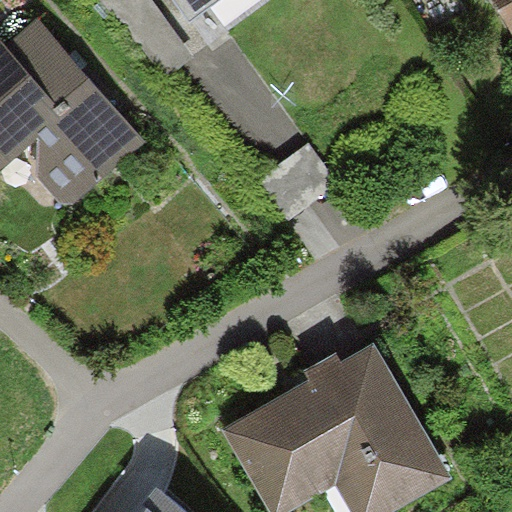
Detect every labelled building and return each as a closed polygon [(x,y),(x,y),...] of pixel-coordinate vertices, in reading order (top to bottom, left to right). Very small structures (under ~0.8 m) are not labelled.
[(119,0),(162,76),(191,59),(158,0),(119,0)] [(171,0),(188,24),(220,0),(171,0)] [(511,0),(483,0),(511,48),(511,0)] [(0,48),(0,165),(26,140),(33,147),(31,176),(53,199),(71,202),(138,137),(27,24),(1,49),(0,48)] [(309,143),(258,180),(284,216),(335,179),(309,143)] [(362,342),(218,429),(268,511),(281,511),(327,484),(343,511),(369,511),(440,469),(362,342)] [(172,511),(159,501),(149,511),(172,511)]
